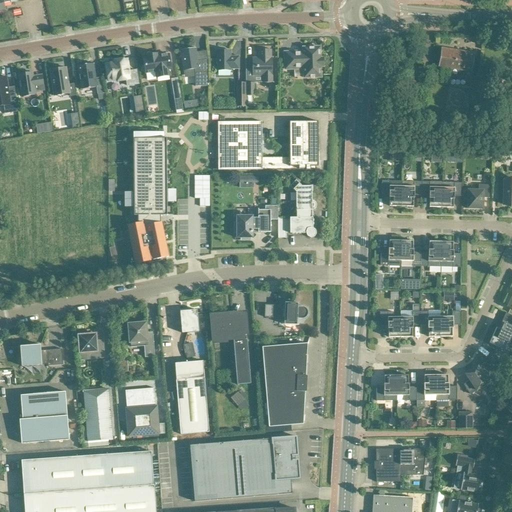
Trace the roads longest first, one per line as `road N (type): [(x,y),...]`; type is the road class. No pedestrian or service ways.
road 1 (residential): [(0,320),(210,277),(358,273)]
road 2 (tertiary): [(0,52),(200,21),(346,16)]
road 3 (residential): [(352,359),(462,356),(511,251)]
road 4 (tertiary): [(358,223),(370,36)]
road 5 (residential): [(511,233),(358,223)]
road 6 (tertiary): [(343,511),(352,359)]
road 7 (tertiary): [(391,14),(511,15)]
